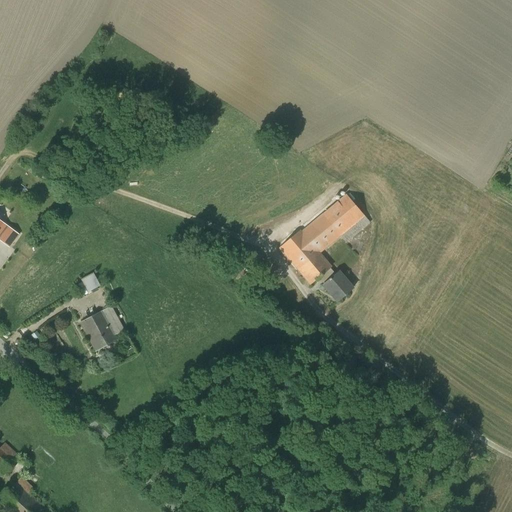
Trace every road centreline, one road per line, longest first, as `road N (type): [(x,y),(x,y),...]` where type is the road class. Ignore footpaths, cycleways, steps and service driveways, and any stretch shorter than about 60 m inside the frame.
road 1 (track): [(0,172),(22,145),(246,231),(303,282)]
road 2 (unclassified): [(3,339),(120,439),(184,511)]
